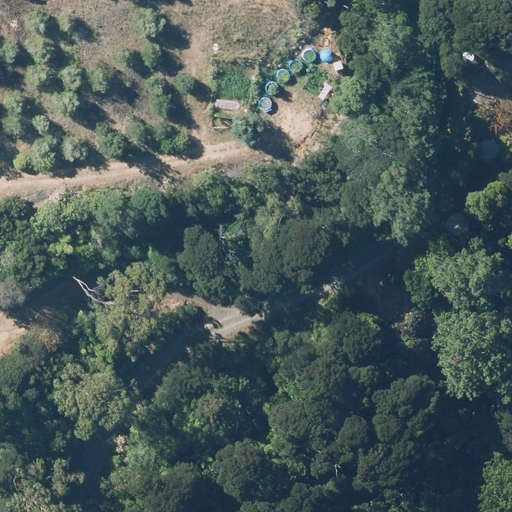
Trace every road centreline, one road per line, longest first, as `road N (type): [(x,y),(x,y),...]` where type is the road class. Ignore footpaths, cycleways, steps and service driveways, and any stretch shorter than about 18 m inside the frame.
road 1 (track): [(0,180),(31,185),(298,123)]
road 2 (track): [(0,334),(56,294),(97,288),(211,313)]
